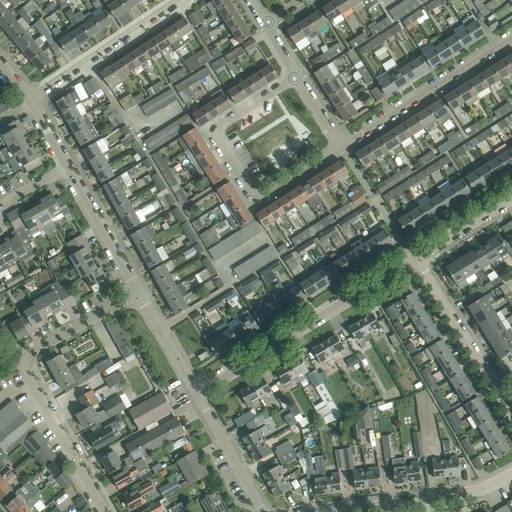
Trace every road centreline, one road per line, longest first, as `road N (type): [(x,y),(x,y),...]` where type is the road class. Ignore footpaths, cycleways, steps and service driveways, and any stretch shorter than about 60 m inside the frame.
road 1 (residential): [(104,511),(19,357),(139,293)]
road 2 (residential): [(296,76),(212,132),(254,202),(345,148)]
road 3 (residential): [(196,394),(415,259)]
road 4 (residential): [(345,148),(511,41)]
road 5 (residential): [(30,102),(186,0)]
road 6 (residential): [(330,511),(471,491),(511,475)]
road 7 (residential): [(139,293),(68,166)]
road 8 (residential): [(491,382),(415,259)]
road 9 (residential): [(263,511),(196,394)]
